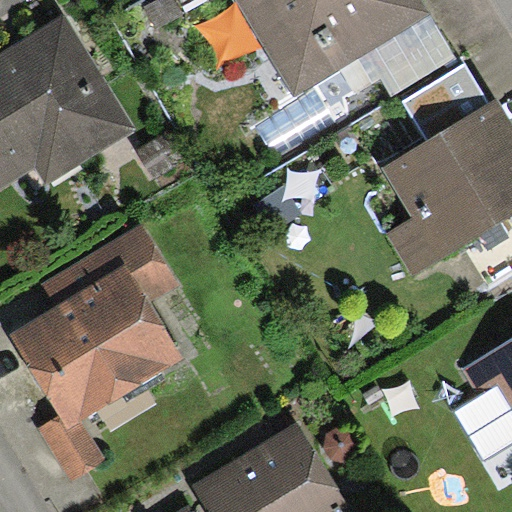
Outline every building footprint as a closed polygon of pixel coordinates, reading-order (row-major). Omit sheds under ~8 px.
[(426,0),(235,0),(294,97),(361,53),(390,100),(461,59),(426,0)] [(0,192),(41,168),(52,185),(140,132),(69,12),(0,54),(0,192)] [(435,128),(480,97),(457,65),(413,96),(435,128)] [(511,120),(500,100),(387,167),(414,219),(387,234),(413,281),(511,222),(511,120)] [(60,309),(11,338),(60,416),(38,430),(73,482),(109,459),(86,422),(187,359),(156,302),(182,286),(145,228),(45,286),(60,309)] [(511,340),(465,368),(480,391),(495,382),(511,408),(511,340)] [(352,511),(298,422),(193,483),(209,511),(352,511)]
